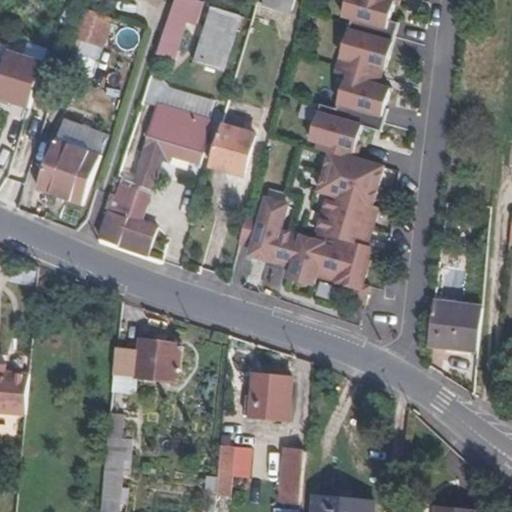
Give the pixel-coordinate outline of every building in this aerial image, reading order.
[(198,26),(203,0),(172,0),(161,55),(180,58),(186,24),(198,26)] [(296,0),(264,0),(263,5),(292,14),(296,0)] [(400,0),(354,0),(349,18),(358,21),(357,26),(396,37),(400,23),(390,21),(395,5),(399,6),(400,0)] [(242,16),(213,7),(195,64),(223,73),(242,16)] [(97,75),(112,17),(81,9),(66,67),(97,75)] [(396,37),(357,26),(344,67),(354,70),(382,78),(384,70),(386,71),(396,37)] [(5,63),(0,78),(0,100),(10,104),(11,102),(31,108),(46,62),(9,51),(5,63)] [(382,78),(354,70),(342,110),(354,113),(386,123),(390,108),(387,107),(393,88),(380,85),(382,78)] [(215,122),(158,105),(138,170),(161,178),(168,155),(201,165),(215,122)] [(354,113),(342,110),(325,105),(315,141),(323,143),(322,150),(335,153),(358,158),(362,144),(359,144),(364,124),(352,121),(354,113)] [(352,121),(364,124),(384,130),(386,123),(354,113),(352,121)] [(58,140),(102,156),(109,134),(65,119),(58,140)] [(258,135),(223,125),(211,167),(245,177),(258,135)] [(39,191),(83,207),(102,156),(58,140),(39,191)] [(386,166),(358,158),(335,153),(323,191),(332,194),(374,206),(386,166)] [(138,170),(137,169),(133,179),(124,176),(110,211),(145,224),(162,178),(161,178),(138,170)] [(374,206),(332,194),(321,232),(330,235),(351,241),(369,246),(380,207),(374,206)] [(261,260),(277,200),(271,198),(263,223),(247,219),(240,244),(254,248),(252,257),(261,260)] [(292,204),(277,200),(261,260),(271,263),(271,264),(287,269),(298,234),(285,230),(292,204)] [(110,211),(109,211),(100,239),(149,257),(160,229),(145,224),(110,211)] [(304,236),(298,234),(287,269),(294,271),(304,236)] [(339,282),(351,241),(330,235),(328,243),(318,275),(339,282)] [(318,275),(328,243),(304,236),(294,271),(291,279),(315,287),(318,275)] [(375,248),(369,246),(351,241),(339,282),(339,283),(354,287),(355,282),(364,285),(375,248)] [(371,287),(364,285),(355,282),(354,287),(350,300),(367,305),(371,287)] [(485,307),(435,301),(430,347),(481,354),(485,307)] [(183,345),(141,339),(140,350),(118,348),(115,375),(136,377),(179,383),(183,345)] [(6,373),(6,365),(0,364),(0,412),(26,415),(30,375),(6,373)] [(294,378),(255,374),(253,397),(246,396),(244,417),(291,422),(294,378)] [(136,377),(115,375),(113,391),(134,394),(136,377)] [(123,438),(126,415),(111,413),(109,437),(123,438)] [(111,440),(99,511),(102,511),(122,511),(133,444),(111,440)] [(231,497),(235,447),(221,446),(217,496),(231,497)] [(306,452),(284,450),(279,501),(301,503),(306,452)] [(375,511),(376,501),(315,496),(313,511),(375,511)]
